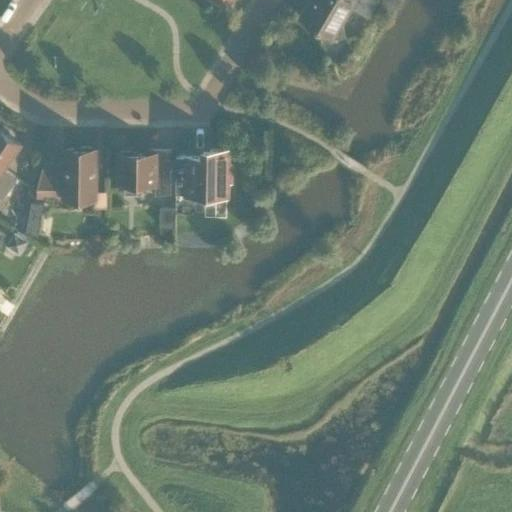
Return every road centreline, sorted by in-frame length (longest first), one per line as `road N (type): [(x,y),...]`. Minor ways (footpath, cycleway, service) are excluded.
road 1 (residential): [(0,84),(50,117),(203,112),(269,0)]
road 2 (secondary): [(511,286),(393,511)]
